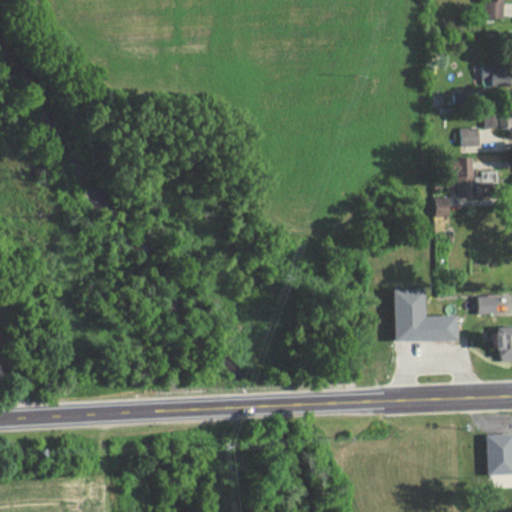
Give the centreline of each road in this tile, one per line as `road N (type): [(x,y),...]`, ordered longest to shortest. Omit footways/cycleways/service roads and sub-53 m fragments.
road 1 (tertiary): [(0,417),(255,404)]
road 2 (tertiary): [(282,403),(511,395)]
